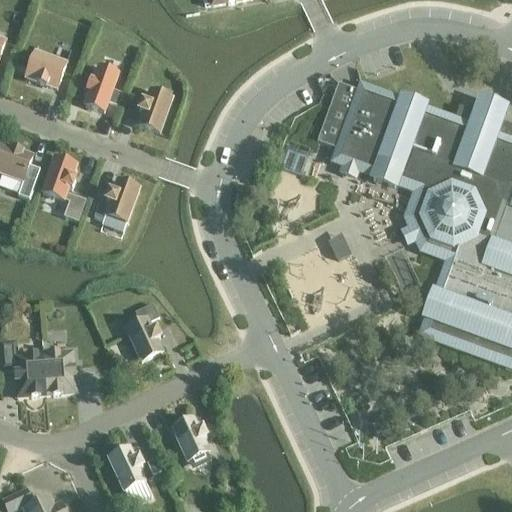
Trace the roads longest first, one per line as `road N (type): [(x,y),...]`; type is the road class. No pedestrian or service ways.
road 1 (unclassified): [(58,445),(265,346)]
road 2 (unclassified): [(210,186),(0,107)]
road 3 (residential): [(333,49),(261,92),(210,186)]
road 4 (residential): [(344,511),(511,435)]
road 5 (residential): [(265,346),(344,511)]
road 6 (residential): [(511,37),(440,23),(333,49)]
road 7 (residential): [(210,186),(221,248),(265,346)]
